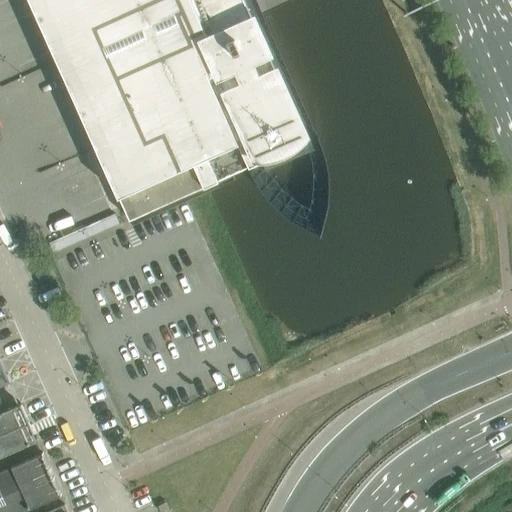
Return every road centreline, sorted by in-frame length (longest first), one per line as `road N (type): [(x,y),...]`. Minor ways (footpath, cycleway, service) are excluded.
road 1 (motorway): [(511,353),(417,397),(356,444),(304,511)]
road 2 (unclassified): [(0,252),(105,487)]
road 3 (motorway): [(396,511),(447,465),(511,427)]
